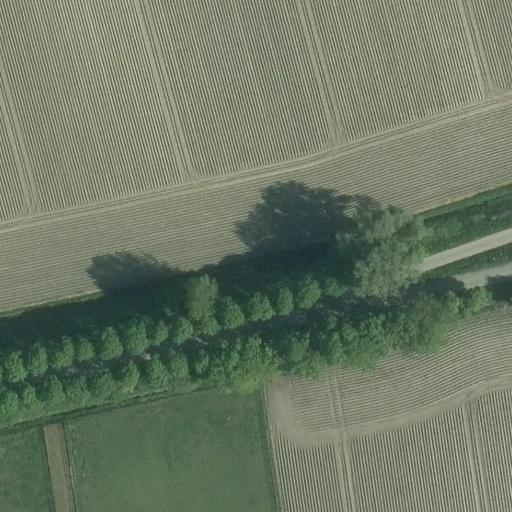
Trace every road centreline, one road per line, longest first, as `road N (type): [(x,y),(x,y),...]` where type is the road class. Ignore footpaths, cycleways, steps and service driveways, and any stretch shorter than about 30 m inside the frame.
road 1 (unclassified): [(0,382),(305,311)]
road 2 (unclassified): [(305,311),(511,236)]
road 3 (unclassified): [(511,273),(343,312),(305,311)]
